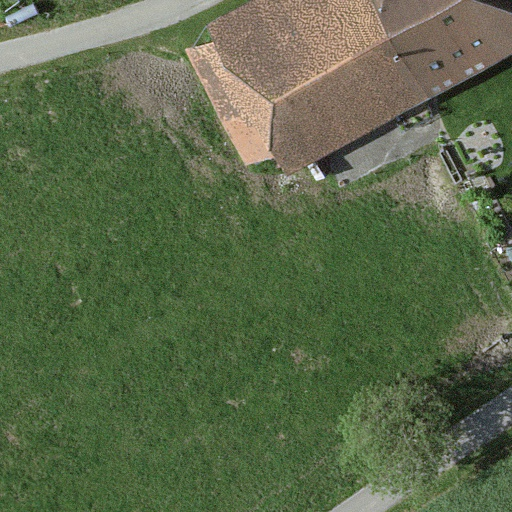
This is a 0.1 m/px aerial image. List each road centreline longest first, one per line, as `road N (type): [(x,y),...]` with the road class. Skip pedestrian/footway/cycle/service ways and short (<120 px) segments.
road 1 (unclassified): [(0,67),(184,0)]
road 2 (unclassified): [(511,405),(361,511)]
